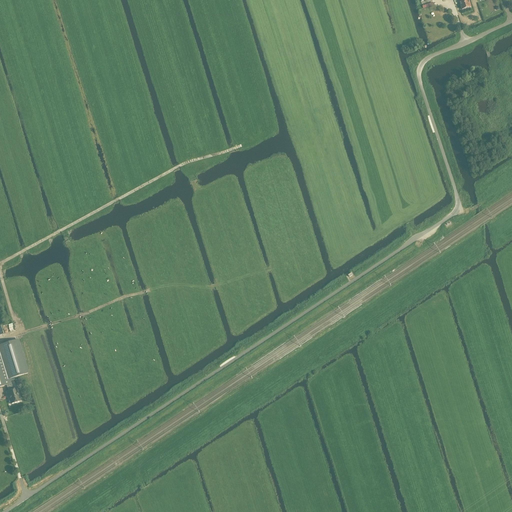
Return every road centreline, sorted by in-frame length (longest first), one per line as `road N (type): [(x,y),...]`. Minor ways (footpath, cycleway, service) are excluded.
road 1 (unclassified): [(4,511),(454,213),(457,196),(418,69),(428,57),(511,22)]
road 2 (track): [(241,145),(185,162),(0,262)]
road 3 (track): [(19,333),(151,289)]
